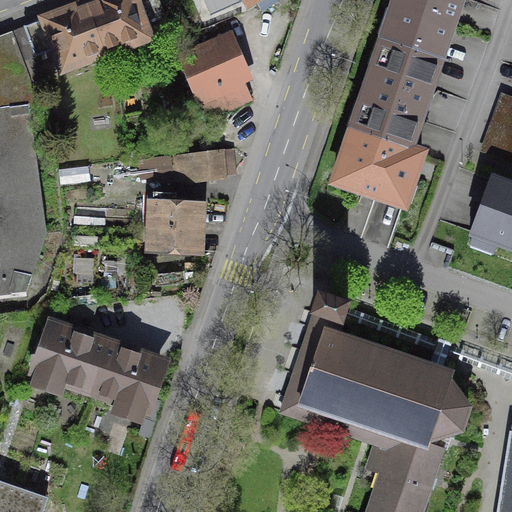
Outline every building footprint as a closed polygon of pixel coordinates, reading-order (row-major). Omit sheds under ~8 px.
[(98,0),(87,4),(106,54),(148,38),(145,28),(167,20),(161,6),(159,0),(98,0)] [(235,0),(244,14),(267,0),(235,0)] [(442,58),(462,0),(394,0),(382,37),(442,58)] [(62,70),(106,54),(87,4),(62,14),(25,28),(36,56),(55,49),(62,70)] [(25,28),(12,33),(30,80),(43,75),(36,56),(25,28)] [(30,80),(12,33),(0,38),(0,303),(25,300),(49,240),(30,113),(35,113),(30,80)] [(411,151),(442,58),(382,37),(350,130),(411,151)] [(230,39),(184,59),(209,118),(247,101),(237,79),(246,76),(230,39)] [(511,98),(504,95),(499,108),(511,113),(511,98)] [(511,113),(499,108),(493,122),(511,129),(511,113)] [(511,129),(493,122),(488,137),(511,145),(511,129)] [(427,156),(411,151),(350,130),(330,188),(407,214),(427,156)] [(511,145),(488,137),(483,152),(511,162),(511,145)] [(232,149),(170,156),(172,181),(235,175),(232,149)] [(468,237),(511,252),(511,186),(490,178),(468,237)] [(155,205),(154,205),(152,248),(197,250),(199,207),(173,206),(173,196),(155,195),(155,205)] [(420,511),(442,448),(429,444),(431,436),(434,437),(435,434),(440,435),(441,432),(446,434),(447,430),(452,432),(454,428),(460,430),(468,405),(462,403),(464,400),(458,398),(460,395),(455,393),(456,389),(451,388),(452,384),(449,383),(452,374),(441,371),(429,366),(337,335),(343,317),(347,306),(348,303),(319,293),(313,312),(329,318),(300,403),(395,435),(391,447),(377,442),(369,469),(382,473),(368,511),(420,511)] [(511,378),(511,367),(347,306),(343,317),(435,350),(429,366),(441,371),(447,355),(511,378)] [(62,379),(92,389),(107,345),(56,327),(40,372),(41,372),(37,382),(58,389),(62,379)] [(158,362),(107,345),(92,389),(121,399),(118,409),(139,417),(142,407),(143,407),(158,362)] [(511,511),(511,426),(511,431),(510,430),(505,462),(511,462),(511,473),(507,506),(498,505),(496,511),(511,511)] [(42,511),(48,497),(0,480),(0,511),(42,511)]
